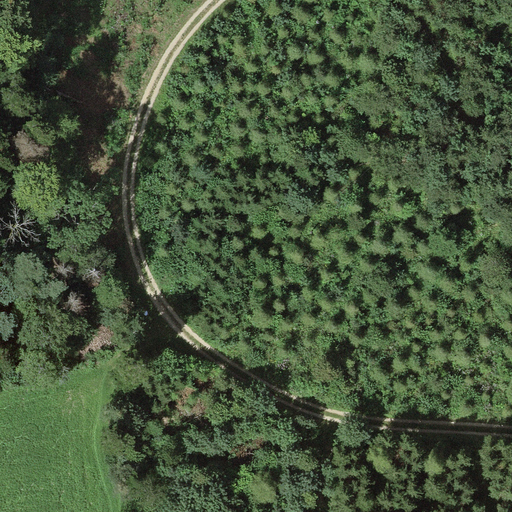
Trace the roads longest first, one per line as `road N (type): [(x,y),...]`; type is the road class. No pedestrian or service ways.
road 1 (track): [(511,429),(354,422),(239,376),(184,336),(134,261),(123,220),(120,145)]
road 2 (track): [(210,0),(145,82),(120,145)]
